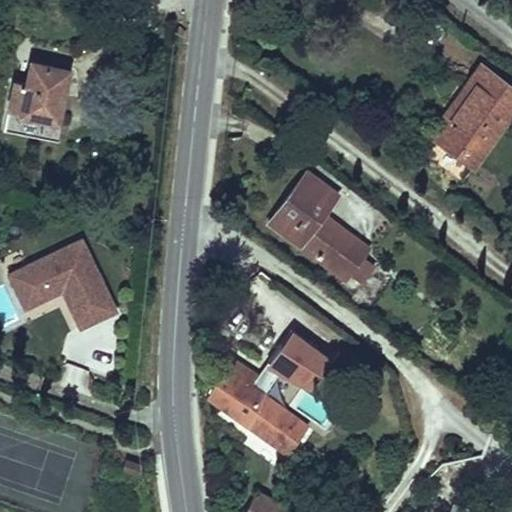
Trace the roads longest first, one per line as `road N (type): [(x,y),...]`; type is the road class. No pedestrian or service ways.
road 1 (tertiary): [(207,0),(175,351),(187,511)]
road 2 (unknown): [(511,237),(205,16)]
